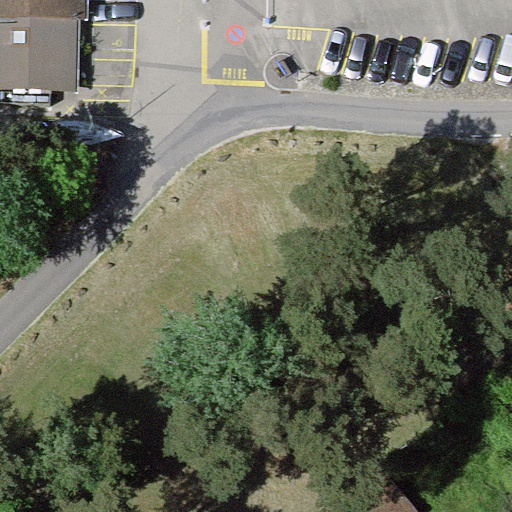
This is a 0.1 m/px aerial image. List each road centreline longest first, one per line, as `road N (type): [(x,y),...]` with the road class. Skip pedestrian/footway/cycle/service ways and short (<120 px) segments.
road 1 (residential): [(178,136),(254,114),(452,123),(511,117)]
road 2 (residential): [(178,136),(0,323)]
